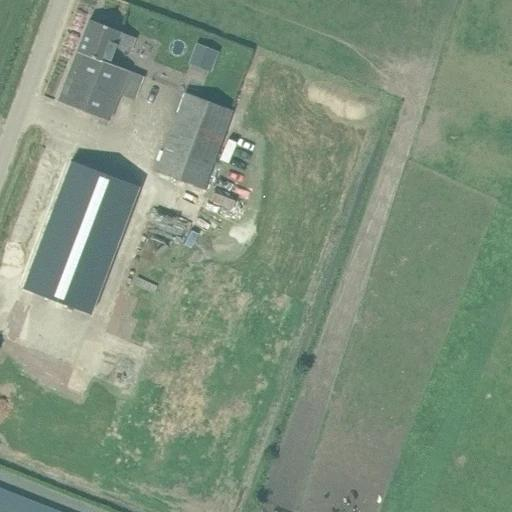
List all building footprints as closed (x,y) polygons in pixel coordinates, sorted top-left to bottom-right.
[(57,102),(108,122),(119,94),(134,100),(143,76),(108,62),(114,47),(129,52),(135,38),(120,32),(120,31),(89,19),(57,102)] [(195,44),(188,64),(210,71),(217,52),(195,44)] [(183,93),(152,172),(198,190),(228,110),(183,93)] [(73,161),(26,286),(91,311),(139,186),(73,161)] [(192,270),(111,494),(157,511),(230,511),(305,311),(192,270)] [(0,511),(57,511),(0,489),(0,511)]
